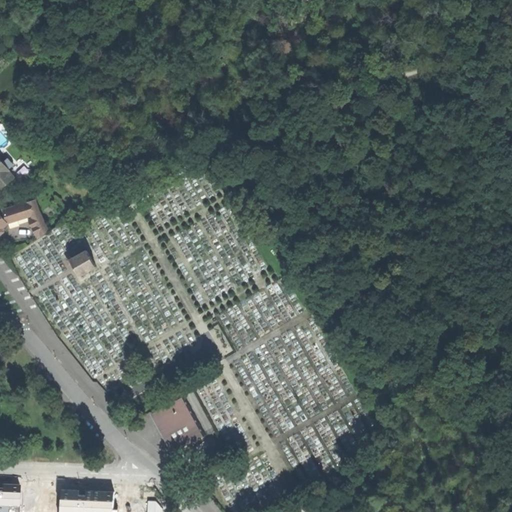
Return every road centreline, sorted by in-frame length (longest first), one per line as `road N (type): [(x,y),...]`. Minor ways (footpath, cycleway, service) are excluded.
road 1 (residential): [(143,465),(19,326),(0,317)]
road 2 (residential): [(0,470),(102,474),(143,465)]
